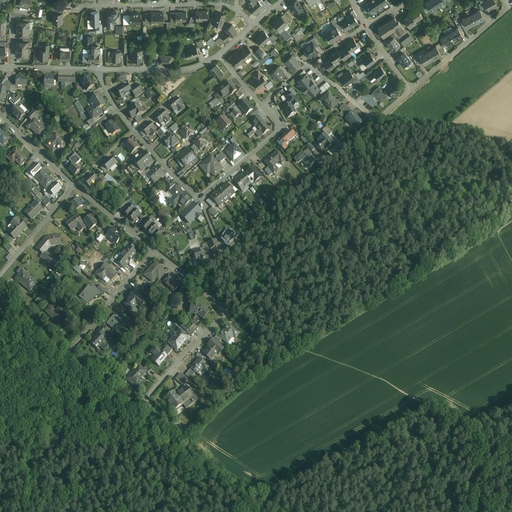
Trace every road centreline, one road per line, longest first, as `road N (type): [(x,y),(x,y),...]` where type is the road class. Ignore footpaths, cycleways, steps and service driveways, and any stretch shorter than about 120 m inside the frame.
road 1 (residential): [(99,69),(133,130),(198,197),(279,129)]
road 2 (residential): [(66,354),(134,411),(227,307)]
road 3 (residential): [(66,354),(154,251)]
road 4 (residential): [(411,90),(506,9),(503,0)]
road 5 (residential): [(219,55),(189,70),(99,69)]
